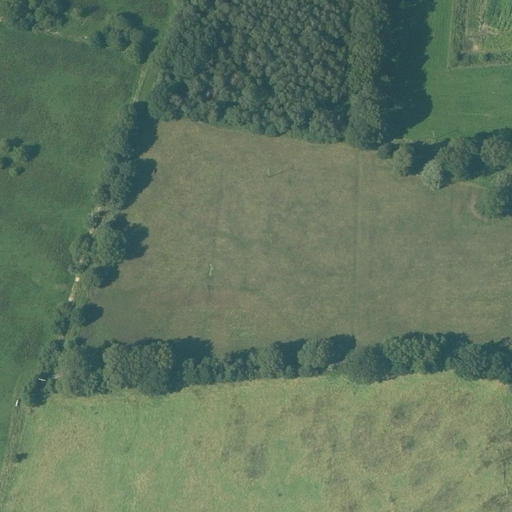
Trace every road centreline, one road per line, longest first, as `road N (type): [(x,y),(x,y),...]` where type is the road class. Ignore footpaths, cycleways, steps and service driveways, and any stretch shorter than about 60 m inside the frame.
road 1 (unclassified): [(511,356),(29,378)]
road 2 (track): [(50,379),(143,106)]
